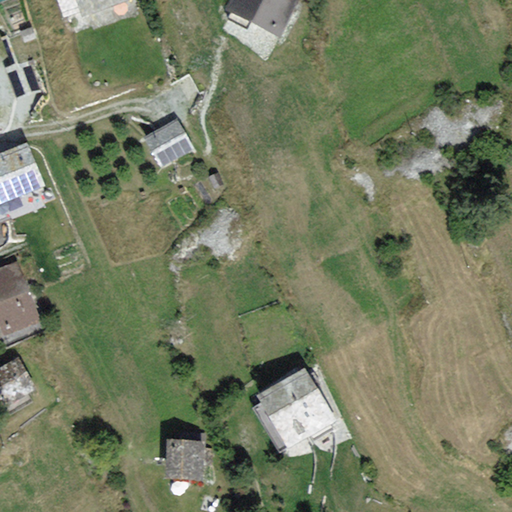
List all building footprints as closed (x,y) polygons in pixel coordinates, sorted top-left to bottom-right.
[(122,0),(61,0),(66,13),(82,7),(84,14),(122,0)] [(294,0),(235,0),(231,8),(278,31),(294,0)] [(190,145),(176,122),(148,139),(161,161),(190,145)] [(0,197),(40,182),(26,147),(0,156),(0,197)] [(23,286),(16,267),(0,273),(0,318),(5,332),(36,320),(23,286)] [(33,388),(18,362),(0,371),(0,399),(3,405),(33,388)] [(322,403),(303,371),(261,395),(289,445),(332,420),(322,403)] [(204,442),(171,441),(171,475),(203,476),(204,442)]
